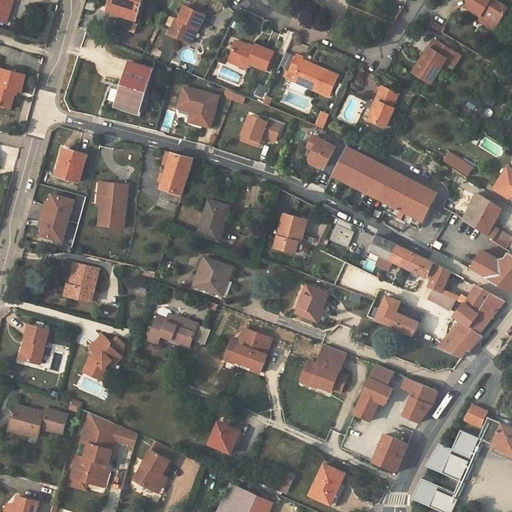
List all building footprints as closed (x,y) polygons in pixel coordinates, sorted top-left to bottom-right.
[(0,0),(0,19),(7,22),(14,0),(0,0)] [(114,0),(113,7),(128,11),(127,14),(137,18),(142,0),(114,0)] [(495,0),(470,0),(467,7),(482,17),(497,26),(508,8),(495,0)] [(177,18),(170,33),(188,41),(194,27),(198,29),(200,30),(206,16),(185,6),(179,19),(177,18)] [(494,30),(497,26),(482,17),(480,20),(494,30)] [(194,27),(188,41),(192,43),(198,29),(194,27)] [(415,72),(432,82),(447,58),(451,61),(457,53),(435,39),(426,55),(429,57),(423,66),(420,64),(415,72)] [(234,50),(232,56),(250,62),(267,69),(274,52),(257,45),(256,49),(236,41),(233,50),(234,50)] [(297,55),(290,71),(286,78),(330,96),(339,76),(303,60),(304,58),(297,55)] [(429,57),(426,55),(420,64),(423,66),(429,57)] [(250,62),(232,56),(230,61),(248,68),(250,62)] [(154,70),(130,62),(115,108),(139,115),(154,70)] [(2,68),(0,76),(0,96),(4,97),(2,104),(12,106),(15,94),(16,90),(19,90),(22,91),(26,74),(2,68)] [(184,86),(178,107),(192,111),(197,113),(195,123),(211,127),(219,96),(184,86)] [(375,111),(371,119),(387,127),(395,108),(393,107),(399,94),(383,86),(377,99),(380,100),(375,111)] [(244,103),(246,96),(235,92),(232,99),(244,103)] [(380,100),(377,99),(372,110),(375,111),(380,100)] [(197,113),(192,111),(189,121),(195,123),(197,113)] [(268,122),(251,115),(243,135),(262,142),(264,136),(277,141),(283,124),(269,119),(268,122)] [(260,147),(262,142),(243,135),(242,140),(260,147)] [(348,147),(339,142),(337,147),(316,136),(310,147),(315,150),(311,160),(312,164),(319,168),(324,166),(326,168),(325,171),(333,175),(348,147)] [(348,147),(333,175),(378,198),(374,207),(419,229),(439,192),(402,174),(404,170),(396,166),(394,170),(348,147)] [(66,148),(58,175),(80,181),(87,154),(66,148)] [(167,151),(163,164),(169,165),(173,152),(167,151)] [(194,158),(173,152),(169,165),(166,173),(164,182),(162,187),(183,194),(194,158)] [(459,159),(455,165),(468,174),(472,167),(459,159)] [(511,169),(507,167),(495,188),(505,195),(508,191),(511,193),(511,169)] [(235,180),(229,178),(223,193),(230,195),(235,180)] [(98,203),(102,204),(103,194),(113,195),(115,182),(101,180),(98,203)] [(102,204),(100,223),(125,226),(130,184),(115,182),(113,195),(103,194),(102,204)] [(502,208),(476,193),(464,219),(494,238),(500,229),(496,227),(493,225),(497,217),(502,208)] [(230,206),(210,200),(200,234),(218,239),(225,217),(227,217),(230,206)] [(284,214),(276,247),(296,253),(301,235),(303,235),(307,220),(284,214)] [(348,245),(355,230),(339,222),(332,237),(348,245)] [(511,240),(511,236),(500,229),(494,238),(508,247),(511,240)] [(37,235),(35,243),(50,246),(51,238),(37,235)] [(379,236),(372,250),(402,264),(409,250),(379,236)] [(511,291),(511,249),(507,257),(501,259),(483,250),(472,270),(511,291)] [(435,263),(409,250),(402,264),(429,276),(435,263)] [(234,267),(205,257),(196,285),(223,295),(234,267)] [(452,271),(435,263),(429,276),(434,278),(429,286),(435,289),(443,292),(452,271)] [(69,284),(66,295),(93,301),(101,268),(80,264),(76,282),(78,282),(77,286),(71,285),(69,284)] [(148,268),(147,274),(154,276),(156,270),(148,268)] [(329,293),(308,286),(298,312),(318,320),(329,293)] [(462,294),(458,299),(464,302),(480,312),(492,294),(478,286),(469,299),(462,294)] [(471,326),(480,312),(464,302),(458,299),(443,292),(435,289),(429,298),(458,314),(457,316),(462,321),(449,336),(469,350),(472,349),(483,335),(480,333),(471,326)] [(505,302),(492,294),(480,312),(471,326),(480,333),(505,302)] [(384,307),(384,306),(374,302),(368,316),(378,321),(384,307)] [(391,310),(384,307),(378,321),(385,323),(391,310)] [(396,312),(391,310),(385,323),(391,326),(396,312)] [(420,322),(396,312),(391,326),(430,343),(433,336),(426,332),(425,334),(420,331),(419,333),(416,332),(420,322)] [(159,315),(149,339),(159,343),(162,335),(164,329),(175,334),(174,337),(192,344),(195,336),(200,323),(182,316),(181,318),(170,314),(169,318),(159,315)] [(200,323),(195,336),(207,341),(212,328),(200,323)] [(28,342),(24,360),(41,365),(50,330),(29,324),(24,340),(28,342)] [(267,354),(273,339),(246,328),(241,342),(234,339),(226,359),(236,363),(237,360),(247,364),(248,362),(256,365),(255,367),(254,370),(262,373),(269,355),(267,354)] [(173,339),(174,337),(175,334),(164,329),(162,335),(173,339)] [(96,353),(91,358),(85,372),(105,381),(109,371),(106,368),(113,361),(116,364),(123,357),(112,345),(113,344),(104,335),(91,349),(96,353)] [(469,350),(449,336),(440,347),(463,357),(469,350)] [(190,347),(192,344),(174,337),(173,339),(190,347)] [(24,360),(28,342),(24,340),(20,358),(24,360)] [(348,354),(326,345),(319,364),(310,361),(306,371),(309,372),(306,380),(320,386),(334,391),(335,390),(343,393),(349,376),(341,373),(348,354)] [(378,366),(373,377),(389,384),(395,372),(378,366)] [(306,380),(309,372),(306,371),(302,382),(319,388),(320,386),(306,380)] [(355,414),(372,421),(380,402),(386,405),(394,387),(389,384),(373,377),(355,414)] [(408,377),(403,387),(416,392),(405,415),(419,422),(434,403),(439,390),(408,377)] [(17,406),(12,422),(22,425),(21,429),(29,431),(40,434),(41,428),(63,434),(68,416),(46,410),(45,414),(44,418),(26,413),(28,409),(17,406)] [(467,423),(482,429),(482,427),(487,417),(488,413),(474,406),(467,423)] [(45,414),(28,409),(26,413),(44,418),(45,414)] [(112,421),(91,413),(82,444),(90,446),(86,460),(79,458),(73,479),(88,484),(90,477),(101,480),(105,467),(109,468),(114,452),(104,449),(108,432),(112,421)] [(511,428),(487,417),(482,427),(483,427),(479,438),(461,430),(452,449),(439,443),(429,467),(461,482),(456,494),(423,479),(414,500),(442,511),(454,511),(485,442),(511,453),(511,428)] [(119,435),(117,440),(130,444),(134,431),(112,421),(108,432),(119,435)] [(20,433),(21,429),(22,425),(12,422),(10,430),(20,433)] [(219,423),(210,444),(231,452),(240,432),(219,423)] [(117,440),(119,435),(108,432),(104,449),(114,452),(117,440)] [(386,435),(374,462),(397,471),(409,444),(386,435)] [(157,453),(170,460),(174,462),(178,453),(161,445),(157,453)] [(154,489),(162,475),(163,476),(170,460),(157,453),(152,451),(137,480),(154,489)] [(311,494),(331,504),(341,483),(345,474),(325,465),(311,494)] [(88,484),(104,488),(106,482),(109,468),(105,467),(101,480),(90,477),(88,484)] [(286,470),(278,487),(289,492),(296,475),(286,470)] [(162,475),(154,489),(159,492),(167,478),(163,476),(162,475)] [(86,492),(88,484),(73,479),(70,487),(86,492)] [(341,483),(331,504),(336,506),(346,486),(341,483)] [(218,511),(265,511),(270,502),(231,485),(218,511)] [(17,507),(15,511),(36,511),(39,503),(19,497),(17,507)]
